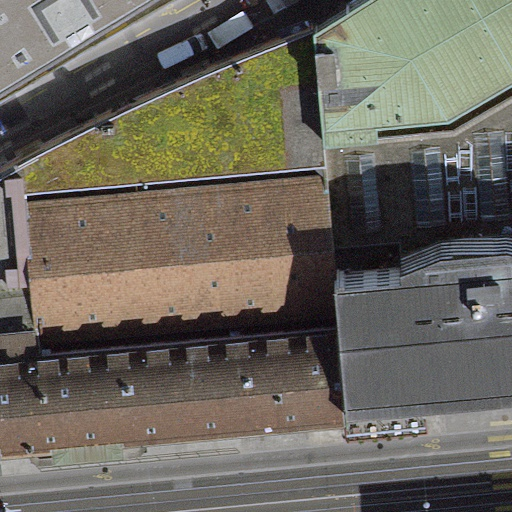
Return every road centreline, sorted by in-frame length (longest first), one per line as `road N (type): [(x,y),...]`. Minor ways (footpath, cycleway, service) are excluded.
road 1 (tertiary): [(189,511),(511,480)]
road 2 (residential): [(0,125),(236,0)]
